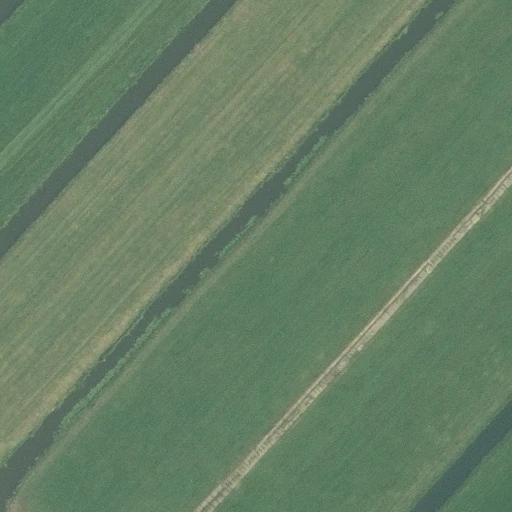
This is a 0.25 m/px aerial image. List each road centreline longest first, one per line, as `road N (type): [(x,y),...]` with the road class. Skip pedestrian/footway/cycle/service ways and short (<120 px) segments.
road 1 (track): [(511,176),(204,511)]
road 2 (track): [(0,216),(199,0)]
